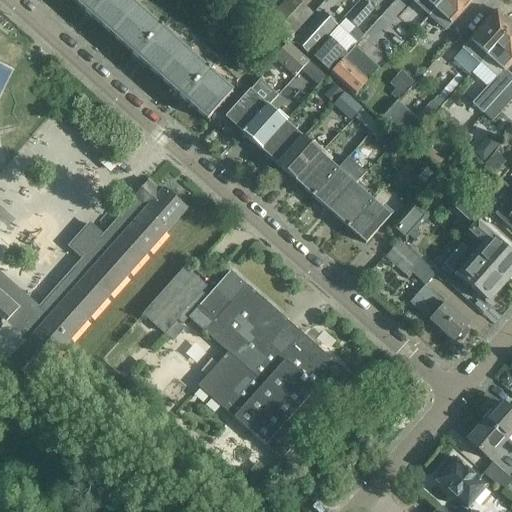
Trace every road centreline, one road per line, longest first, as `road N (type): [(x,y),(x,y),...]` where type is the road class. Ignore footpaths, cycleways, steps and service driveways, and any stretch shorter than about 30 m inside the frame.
road 1 (residential): [(455,395),(10,0)]
road 2 (residential): [(455,395),(370,491)]
